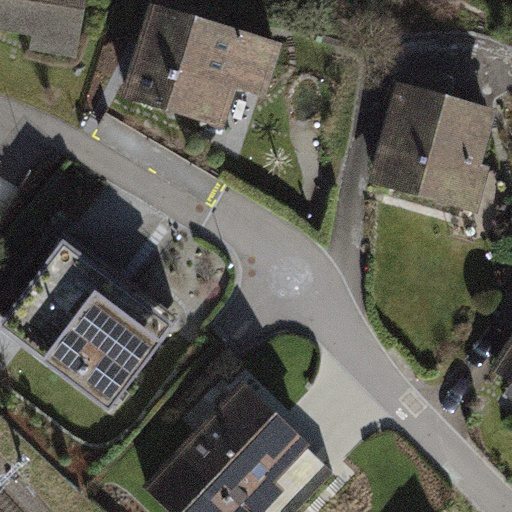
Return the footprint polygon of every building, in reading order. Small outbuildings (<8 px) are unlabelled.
[(83,0),(0,0),(0,28),(28,33),(25,48),(75,57),(83,0)] [(149,0),(148,0),(118,96),(224,127),(236,83),(265,92),(284,38),(149,0)] [(498,105),(394,77),(369,179),(478,210),(489,164),(480,161),(498,105)] [(178,318),(61,231),(3,319),(111,401),(178,318)] [(511,335),(489,376),(511,396),(511,335)] [(307,441),(242,378),(141,481),(173,511),(248,511),(242,506),(307,441)]
